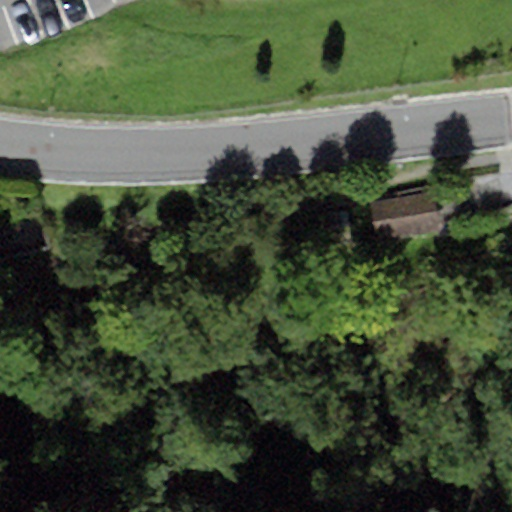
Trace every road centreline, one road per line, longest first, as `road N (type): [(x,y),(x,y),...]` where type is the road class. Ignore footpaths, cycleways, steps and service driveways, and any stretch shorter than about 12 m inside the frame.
road 1 (track): [(511,154),(303,210),(258,244),(0,282)]
road 2 (unclassified): [(511,115),(197,148),(0,143)]
